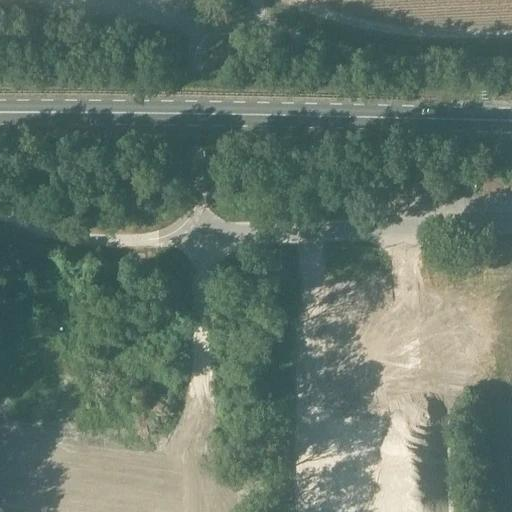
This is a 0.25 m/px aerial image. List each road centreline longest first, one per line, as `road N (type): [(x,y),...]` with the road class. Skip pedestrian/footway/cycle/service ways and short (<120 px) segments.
road 1 (unclassified): [(186,222),(197,192),(193,57),(214,28),(254,26),(381,61),(511,64)]
road 2 (primary): [(0,113),(501,121)]
road 3 (unclassified): [(186,222),(253,234),(511,222)]
